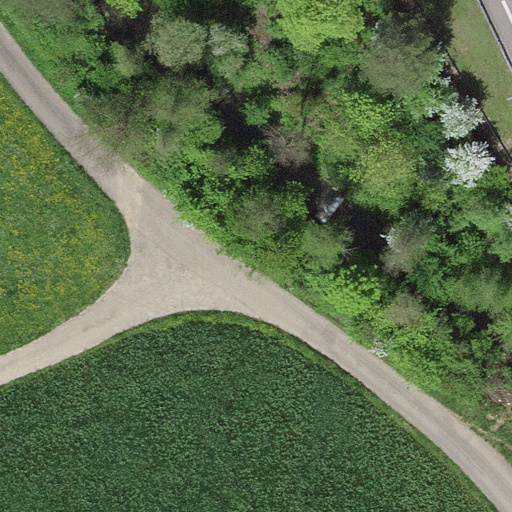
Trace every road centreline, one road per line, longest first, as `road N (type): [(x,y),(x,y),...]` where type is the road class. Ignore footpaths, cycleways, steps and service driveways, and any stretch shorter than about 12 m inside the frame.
road 1 (track): [(0,37),(110,163),(213,262),(437,420),(511,492)]
road 2 (track): [(0,375),(112,324),(213,262)]
